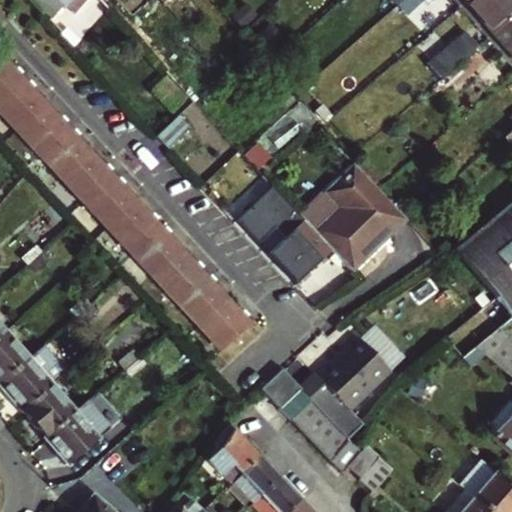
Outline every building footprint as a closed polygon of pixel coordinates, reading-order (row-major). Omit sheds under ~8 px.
[(28,0),(44,14),(54,0),(57,0),(73,15),(85,0),(28,0)] [(494,33),(511,16),(511,0),(466,0),(466,1),(494,33)] [(511,53),(511,16),(494,33),(511,53)] [(478,47),(474,42),(465,32),(427,64),(440,79),(478,47)] [(484,62),(474,51),(445,77),(454,87),(484,62)] [(0,101),(23,80),(0,56),(0,55),(0,101)] [(0,111),(18,131),(46,105),(23,80),(0,101),(0,111)] [(40,155),(69,130),(46,105),(18,131),(40,155)] [(182,119),(161,139),(172,152),(193,131),(182,119)] [(511,129),(503,137),(511,147),(511,129)] [(91,153),(69,130),(40,155),(63,179),(91,153)] [(63,179),(85,203),(113,177),(91,153),(63,179)] [(339,207),(314,230),(349,268),(403,220),(355,165),(325,191),(339,207)] [(113,177),(85,203),(108,228),(136,202),(113,177)] [(511,201),(454,249),(496,298),(446,338),(463,358),(478,346),(500,327),(511,317),(511,201)] [(130,252),(159,226),(136,202),(108,228),(130,252)] [(130,252),(153,277),(182,251),(159,226),(130,252)] [(23,257),(28,263),(42,251),(36,245),(23,257)] [(42,251),(28,263),(34,270),(48,258),(42,251)] [(182,251),(153,277),(176,301),(204,275),(182,251)] [(227,299),(204,275),(176,301),(198,325),(227,299)] [(250,324),(227,299),(198,325),(221,350),(250,324)] [(70,312),(75,318),(89,306),(84,300),(70,312)] [(82,325),(96,313),(89,306),(75,318),(82,325)] [(511,337),(500,327),(478,346),(486,353),(511,376),(511,337)] [(0,382),(29,357),(7,331),(0,336),(0,382)] [(358,337),(352,343),(387,376),(391,371),(358,337)] [(387,376),(352,343),(316,378),(349,412),(387,376)] [(29,357),(0,382),(0,386),(21,411),(52,384),(63,375),(66,371),(44,345),(29,357)] [(486,353),(478,346),(463,358),(469,367),(486,353)] [(116,365),(121,371),(135,359),(129,353),(116,365)] [(142,367),(135,359),(121,371),(128,379),(142,367)] [(45,438),(75,411),(52,384),(21,411),(25,415),(45,438)] [(290,420),(310,401),(299,390),(279,408),(290,420)] [(123,418),(133,430),(156,410),(146,398),(123,418)] [(511,400),(511,402),(511,415),(494,437),(511,452),(511,400)] [(86,401),(75,411),(45,438),(48,442),(68,465),(99,438),(110,429),(86,401)] [(290,420),(299,430),(319,411),(310,401),(290,420)] [(309,440),(329,420),(319,411),(299,430),(309,440)] [(349,441),(329,420),(309,440),(330,462),(349,441)] [(242,474),(261,457),(234,429),(212,463),(224,476),(227,473),(230,477),(234,473),(238,470),(242,474)] [(346,467),(359,451),(349,441),(330,462),(341,473),(346,467)] [(360,478),(379,457),(365,445),(359,451),(346,467),(360,478)] [(254,505),(281,479),(261,457),(242,474),(247,480),(237,490),(252,506),(254,505)] [(392,468),(379,457),(360,478),(358,480),(372,491),(392,468)] [(234,473),(238,478),(242,474),(238,470),(234,473)] [(511,511),(511,485),(496,472),(474,497),(490,511),(511,511)] [(291,511),(302,502),(281,479),(254,505),(260,511),(291,511)] [(490,511),(474,497),(467,491),(447,511),(490,511)] [(112,511),(93,495),(78,511),(112,511)] [(180,511),(204,511),(203,511),(190,498),(180,511)] [(312,511),(302,502),(291,511),(312,511)]
